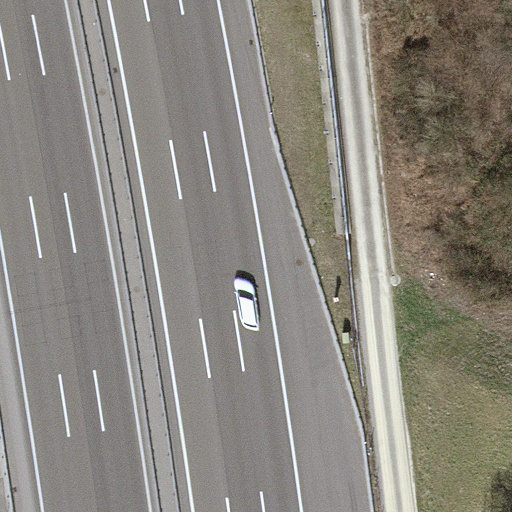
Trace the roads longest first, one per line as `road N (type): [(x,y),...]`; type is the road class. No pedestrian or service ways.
road 1 (motorway): [(12,0),(98,511)]
road 2 (motorway): [(249,511),(164,0)]
road 3 (track): [(347,0),(403,511)]
